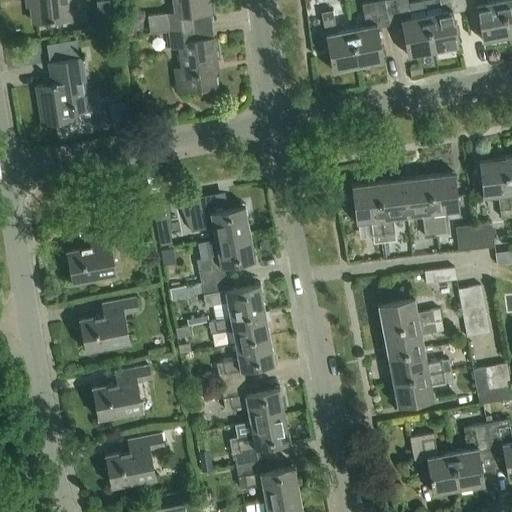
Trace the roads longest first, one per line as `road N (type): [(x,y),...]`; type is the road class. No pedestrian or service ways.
road 1 (residential): [(345,511),(272,124)]
road 2 (residential): [(5,177),(272,124)]
road 3 (residential): [(272,124),(511,77)]
road 4 (unclassified): [(64,511),(26,317)]
road 5 (unclassified): [(26,317),(5,177)]
road 6 (residential): [(272,124),(257,0)]
